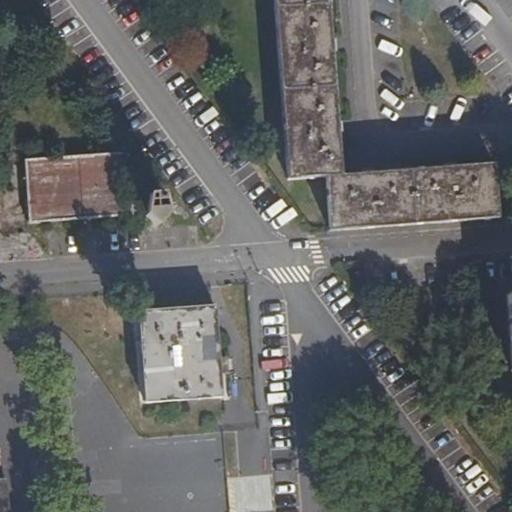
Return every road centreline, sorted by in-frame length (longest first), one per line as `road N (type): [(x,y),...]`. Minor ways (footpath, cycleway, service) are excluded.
road 1 (residential): [(84,0),(276,254)]
road 2 (residential): [(0,274),(276,254)]
road 3 (residential): [(325,316),(466,511)]
road 4 (residential): [(276,254),(511,237)]
road 5 (residential): [(325,316),(310,351),(303,416),(312,511)]
